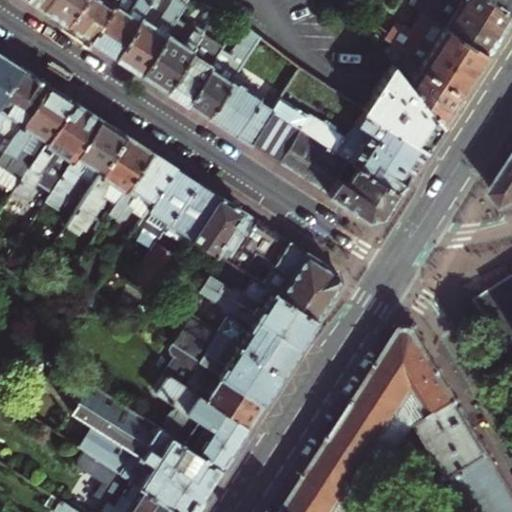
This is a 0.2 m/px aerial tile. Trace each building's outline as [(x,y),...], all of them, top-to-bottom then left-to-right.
[(46,0),(42,8),(53,15),(67,24),(82,0),(46,0)] [(82,0),(67,24),(77,31),(90,39),(115,0),(82,0)] [(115,0),(90,39),(101,46),(116,56),(151,0),(115,0)] [(152,0),(151,0),(116,56),(129,64),(141,72),(175,19),(186,0),(169,0),(165,8),(152,0)] [(350,0),(348,4),(355,13),(362,0),(350,0)] [(392,22),(403,2),(398,0),(363,0),(361,4),(392,22)] [(429,15),(486,52),(494,40),(498,33),(447,0),(414,0),(412,4),(429,15)] [(447,0),(498,33),(505,23),(511,12),(493,0),(447,0)] [(511,0),(493,0),(511,12),(511,11),(511,0)] [(371,24),(356,14),(368,30),(371,24)] [(390,28),(383,38),(420,63),(418,66),(460,93),(474,71),(486,52),(429,15),(411,42),(390,28)] [(175,19),(141,72),(152,79),(166,88),(196,41),(203,29),(193,23),(190,28),(175,19)] [(196,41),(166,88),(176,95),(186,102),(221,48),(229,36),(216,27),(203,46),(196,41)] [(221,48),(186,102),(197,108),(207,115),(233,77),(259,36),(247,27),(230,53),(221,48)] [(379,44),(392,61),(440,123),(452,105),(460,93),(418,66),(420,63),(383,38),(379,44)] [(0,101),(22,67),(2,53),(0,52),(0,101)] [(362,108),(424,149),(429,141),(433,134),(440,123),(392,61),(384,74),(368,98),(362,108)] [(0,129),(13,138),(48,83),(35,75),(22,67),(0,101),(0,129)] [(233,77),(207,115),(228,129),(250,143),(270,111),(271,108),(258,99),(261,95),(233,77)] [(0,181),(15,191),(73,100),(62,92),(48,83),(13,138),(0,157),(0,181)] [(279,96),(271,108),(270,111),(299,130),(396,191),(411,168),(424,149),(362,108),(358,105),(350,116),(357,121),(355,123),(352,125),(345,136),(309,113),(306,113),(279,96)] [(52,192),(101,117),(87,108),(73,100),(15,191),(27,199),(38,183),(52,192)] [(270,111),(250,143),(266,153),(279,162),(299,130),(270,111)] [(72,217),(126,134),(111,124),(101,117),(52,192),(47,201),(72,217)] [(299,130),(279,162),(366,219),(380,216),(390,201),(396,191),(299,130)] [(117,202),(151,150),(139,142),(126,134),(72,217),(67,225),(78,231),(80,227),(85,230),(108,196),(117,202)] [(144,217),(177,167),(164,158),(151,150),(117,202),(109,214),(120,222),(126,220),(132,212),(143,219),(144,217)] [(511,160),(492,191),(498,199),(504,207),(511,203),(511,160)] [(165,231),(198,180),(188,174),(177,167),(144,217),(165,231)] [(186,245),(192,235),(219,194),(207,186),(198,180),(165,231),(186,245)] [(192,235),(233,262),(250,236),(260,220),(240,207),(219,194),(192,235)] [(265,283),(318,317),(330,298),(340,283),(335,269),(260,220),(250,236),(233,262),(247,271),(258,254),(276,266),(265,283)] [(113,264),(134,277),(152,249),(132,236),(113,264)] [(156,291),(178,257),(157,243),(152,249),(134,277),(156,291)] [(511,275),(476,299),(505,345),(511,356),(511,275)] [(206,284),(300,345),(311,328),(318,317),(265,283),(255,277),(245,292),(239,288),(232,291),(211,277),(206,284)] [(238,345),(281,373),(292,357),(300,345),(206,284),(200,292),(222,306),(222,311),(229,316),(219,332),(238,345)] [(407,325),(286,510),(288,511),(359,511),(419,422),(448,472),(439,478),(442,483),(443,483),(459,511),(462,511),(468,509),(469,511),(511,511),(511,488),(463,406),(416,326),(407,325)] [(165,372),(248,425),(257,411),(263,402),(200,361),(180,348),(173,344),(170,350),(171,355),(174,357),(165,372)] [(200,361),(263,402),(274,384),(281,373),(238,345),(226,363),(206,350),(200,361)] [(167,428),(165,431),(221,467),(233,448),(248,425),(165,372),(149,362),(141,374),(160,388),(157,393),(180,409),(177,412),(175,410),(173,411),(170,414),(168,416),(166,420),(164,423),(164,426),(167,428)] [(80,446),(86,450),(181,511),(190,511),(208,485),(221,467),(165,431),(91,383),(72,413),(92,426),(80,446)] [(106,502),(99,511),(181,511),(86,450),(77,464),(105,482),(97,495),(106,502)] [(54,511),(79,511),(61,500),(53,511),(54,511)]
